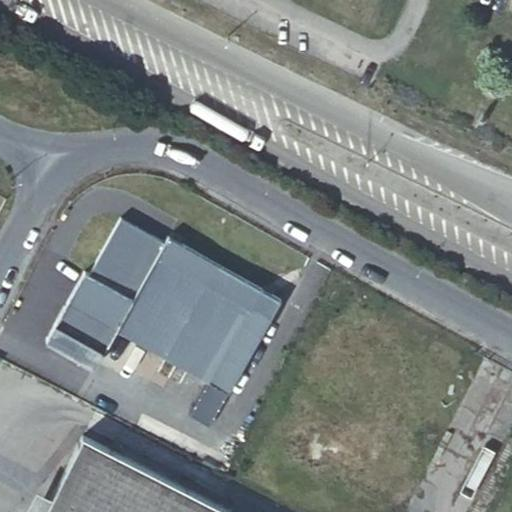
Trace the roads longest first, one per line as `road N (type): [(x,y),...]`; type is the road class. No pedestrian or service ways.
road 1 (secondary): [(2,0),(511,278)]
road 2 (unclassified): [(511,333),(162,149),(101,143),(59,171)]
road 3 (secondary): [(511,207),(100,0)]
road 4 (unclassified): [(59,171),(0,278)]
